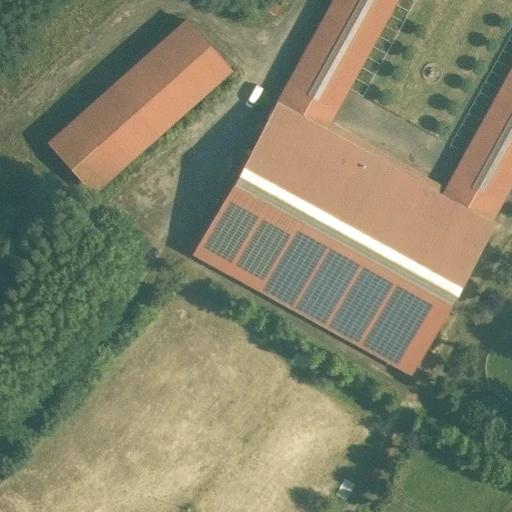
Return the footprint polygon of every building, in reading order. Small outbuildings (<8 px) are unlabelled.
[(334,0),(277,103),(321,127),(391,0),(334,0)] [(186,20),(50,140),(93,188),(229,68),(186,20)] [(511,75),(446,196),(490,220),(511,179),(511,75)] [(414,357),(490,220),(446,196),(321,127),(277,103),(202,240),(414,357)] [(414,357),(202,240),(195,253),(407,370),(414,357)]
